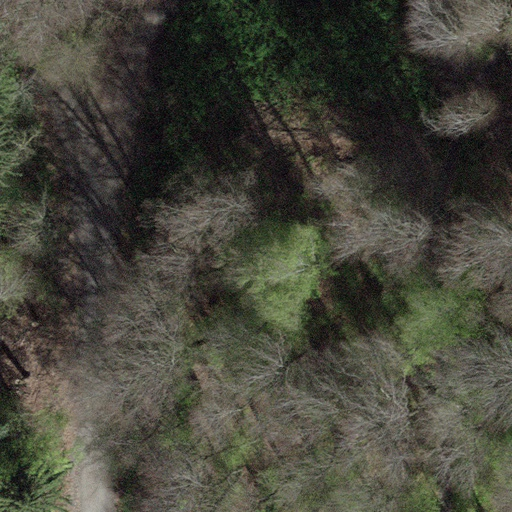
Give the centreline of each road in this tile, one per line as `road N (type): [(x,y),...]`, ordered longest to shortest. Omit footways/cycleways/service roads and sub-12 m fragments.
road 1 (track): [(22,0),(85,108),(99,511)]
road 2 (track): [(85,108),(165,0)]
